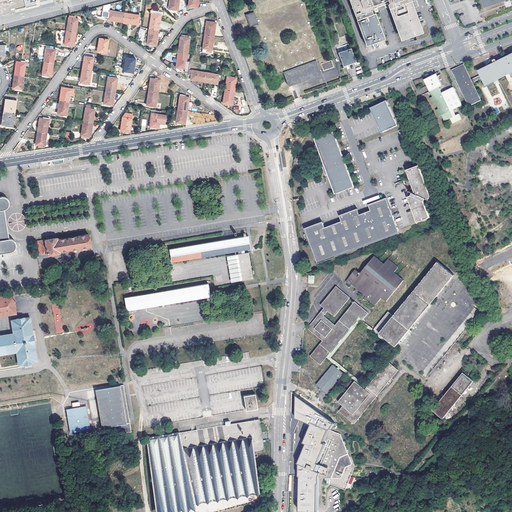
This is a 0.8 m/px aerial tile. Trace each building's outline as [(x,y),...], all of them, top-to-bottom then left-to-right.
[(0,0),(0,14),(0,16),(8,14),(8,11),(12,10),(25,7),(23,0),(0,0)] [(174,10),(178,10),(179,0),(170,0),(169,9),(171,9),(174,10)] [(349,0),(355,15),(367,47),(385,40),(376,12),(378,11),(377,7),(384,4),(389,3),(390,8),(401,37),(411,34),(414,32),(420,30),(408,0),(349,0)] [(480,0),(483,8),(503,1),(505,0),(480,0)] [(125,12),(110,10),(109,15),(108,19),(123,22),(125,12)] [(257,10),(249,13),(254,26),(262,23),(257,10)] [(140,14),(125,12),(123,22),(138,24),(140,14)] [(152,14),(150,28),(159,30),(161,15),(152,14)] [(69,17),(67,31),(76,32),(78,19),(74,18),(70,18),(69,17)] [(207,20),(205,34),(214,36),(217,22),(207,20)] [(147,44),(151,44),(156,45),(157,45),(159,30),(150,28),(147,44)] [(75,45),(76,32),(67,31),(65,44),(75,45)] [(414,32),(411,34),(411,35),(406,37),(408,42),(416,38),(414,32)] [(205,34),(202,51),(212,53),(214,36),(205,34)] [(181,37),(179,52),(189,53),(191,38),(189,38),(181,37)] [(98,51),(102,52),(106,53),(107,53),(109,39),(100,38),(98,51)] [(349,43),(338,47),(345,66),(356,62),(349,43)] [(52,46),(47,45),(44,61),(54,62),(55,49),(52,48),(52,46)] [(189,53),(179,52),(178,55),(172,55),(171,63),(177,63),(176,67),(178,67),(182,68),(186,68),(189,53)] [(471,81),(464,66),(453,71),(470,106),(481,100),(473,85),(476,84),(475,82),(482,79),(486,86),(510,74),(511,77),(511,54),(502,60),(503,62),(495,66),(494,64),(479,71),(481,76),(474,79),(474,80),(471,81)] [(85,55),(83,69),(92,70),(94,57),(85,55)] [(124,71),(127,71),(131,71),(134,72),(136,58),(126,57),(124,71)] [(331,66),(323,69),(324,72),(335,67),(332,59),(329,60),(331,66)] [(316,60),(283,72),(289,86),(322,74),(316,60)] [(321,63),(323,69),(331,66),(329,60),(321,63)] [(26,63),(22,62),(17,61),(15,74),(24,75),(25,69),(26,63)] [(54,62),(44,61),(43,75),(50,76),(52,76),(54,62)] [(90,83),(92,70),(83,69),(81,81),(90,83)] [(206,72),(193,70),(192,71),(192,73),(191,79),(204,81),(206,72)] [(217,83),(218,81),(219,74),(206,72),(204,81),(217,83)] [(24,75),(15,74),(13,87),(22,89),(24,75)] [(232,76),(228,76),(226,89),(235,91),(237,77),(232,76)] [(430,77),(425,80),(433,97),(430,98),(433,105),(436,103),(439,109),(436,111),(438,116),(442,115),(445,121),(450,118),(453,124),(462,120),(459,114),(453,117),(450,111),(462,105),(453,87),(441,93),(439,87),(442,86),(438,76),(432,79),(430,77)] [(108,78),(107,90),(116,91),(118,79),(108,78)] [(151,78),(149,91),(158,93),(160,80),(151,78)] [(62,87),(60,100),(69,102),(71,88),(62,87)] [(235,91),(226,89),(224,103),(226,103),(230,104),(238,105),(239,98),(234,97),(235,91)] [(107,90),(104,103),(114,104),(116,91),(107,90)] [(156,106),(158,93),(149,91),(147,105),(156,106)] [(189,97),(186,96),(181,96),(180,96),(178,109),(188,110),(189,97)] [(6,98),(4,111),(15,113),(16,100),(6,98)] [(67,115),(69,102),(60,100),(58,114),(67,115)] [(371,108),(383,133),(398,126),(386,101),(371,108)] [(86,108),(84,122),(94,123),(95,109),(91,108),(86,108)] [(176,122),(178,122),(182,123),(186,123),(188,110),(178,109),(176,122)] [(4,111),(2,125),(13,126),(15,113),(4,111)] [(130,132),(132,118),(133,118),(133,114),(127,113),(126,117),(124,117),(121,131),(130,132)] [(156,128),(159,128),(160,124),(161,114),(153,113),(150,127),(152,127),(156,128)] [(39,131),(48,132),(50,120),(41,118),(39,131)] [(82,135),(85,135),(88,136),(92,136),(94,123),(84,122),(82,135)] [(48,132),(39,131),(37,145),(46,146),(48,132)] [(333,132),(315,139),(336,192),(353,186),(333,132)] [(495,138),(511,172),(511,155),(509,150),(511,148),(511,141),(509,143),(507,139),(503,141),(501,135),(495,138)] [(478,159),(475,161),(477,165),(479,164),(483,172),(481,173),(485,182),(487,180),(491,188),(489,190),(493,198),(496,197),(500,205),(497,206),(499,211),(507,207),(505,202),(507,201),(503,193),(501,194),(497,186),(499,185),(495,176),(493,177),(489,169),(491,168),(487,160),(485,161),(483,157),(490,153),(485,143),(480,145),(483,151),(476,155),(478,159)] [(411,197),(408,198),(414,213),(419,212),(420,215),(415,216),(418,223),(430,219),(424,204),(426,199),(429,201),(431,196),(420,165),(407,170),(412,183),(416,181),(417,184),(413,186),(415,192),(414,194),(413,193),(411,197)] [(450,172),(475,223),(487,217),(484,212),(479,215),(476,207),(481,204),(477,195),(471,198),(467,190),(473,187),(468,178),(463,181),(460,174),(465,171),(463,166),(450,172)] [(0,257),(6,256),(6,253),(17,251),(21,248),(22,244),(20,240),(15,238),(10,239),(5,210),(10,209),(12,208),(14,206),(15,203),(13,199),(8,197),(0,197),(0,257)] [(304,226),(317,262),(397,234),(385,198),(369,204),(371,210),(359,214),(357,208),(339,214),(341,221),(325,227),(322,220),(304,226)] [(10,209),(5,210),(10,239),(15,238),(10,209)] [(511,224),(476,242),(482,254),(486,252),(485,249),(497,243),(498,246),(507,242),(505,239),(511,235),(511,224)] [(37,241),(39,254),(47,253),(47,254),(48,254),(48,255),(58,253),(58,252),(60,252),(60,251),(90,246),(88,234),(58,239),(58,238),(37,241)] [(250,247),(248,235),(247,235),(170,248),(172,260),(237,249),(242,280),(253,278),(249,252),(242,253),(242,248),(250,247)] [(385,303),(403,282),(393,274),(397,268),(387,260),(383,265),(373,257),(359,272),(358,271),(355,273),(352,270),(341,282),(347,286),(348,285),(353,289),(354,287),(359,291),(358,293),(364,298),(363,299),(373,308),(380,299),(385,303)] [(387,312),(373,330),(396,348),(453,274),(436,261),(393,316),(387,312)] [(195,286),(124,297),(126,308),(197,297),(195,286)] [(309,356),(321,365),(358,317),(362,321),(368,313),(354,301),(335,325),(324,316),(327,312),(334,317),(350,297),(335,286),(320,305),(323,308),(307,329),(322,340),(309,356)] [(13,295),(0,297),(0,353),(4,353),(4,355),(10,354),(9,352),(15,352),(17,364),(19,364),(19,365),(23,364),(24,365),(32,364),(31,363),(37,362),(36,355),(36,354),(35,349),(34,343),(33,335),(32,335),(29,317),(24,318),(23,317),(16,318),(17,319),(11,320),(14,333),(0,335),(0,315),(16,313),(13,295)] [(52,304),(56,333),(63,332),(59,303),(52,304)] [(80,328),(78,329),(79,333),(94,331),(93,323),(85,324),(85,327),(80,328)] [(326,394),(343,374),(332,364),(315,384),(326,394)] [(472,381),(462,373),(431,411),(441,419),(472,381)] [(354,381),(337,402),(342,406),(338,411),(352,423),(373,397),(354,381)] [(122,384),(95,389),(102,426),(114,424),(115,433),(130,430),(122,384)] [(254,394),(242,396),(245,410),(251,409),(257,408),(254,394)] [(149,411),(195,406),(194,399),(148,404),(149,411)] [(0,411),(16,409),(15,403),(0,405),(0,411)] [(82,406),(65,409),(66,416),(69,416),(70,425),(68,426),(69,433),(87,429),(86,427),(89,426),(85,408),(83,408),(82,406)] [(259,420),(249,422),(250,422),(254,453),(264,451),(262,435),(259,420)] [(146,437),(155,509),(190,504),(259,493),(255,457),(257,457),(257,453),(254,454),(250,422),(146,437)] [(341,433),(310,423),(303,442),(305,444),(298,464),(298,477),(300,477),(299,510),(307,510),(306,511),(313,511),(313,510),(318,510),(319,476),(330,476),(332,476),(343,457),(350,451),(341,433)] [(356,466),(350,451),(343,457),(332,476),(330,476),(330,483),(346,490),(356,466)]
